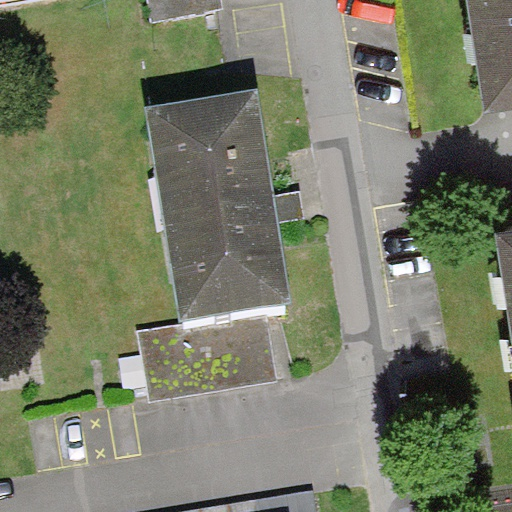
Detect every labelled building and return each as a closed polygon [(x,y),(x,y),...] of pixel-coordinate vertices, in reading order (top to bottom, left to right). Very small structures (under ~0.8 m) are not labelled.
[(225,10),(223,0),(148,0),(152,22),(225,10)] [(511,0),(476,0),(488,77),(511,73),(511,0)] [(259,94),(146,112),(180,327),(266,313),(293,309),(280,224),(277,209),(275,198),(259,94)] [(301,193),(275,198),(277,209),(280,224),(306,219),(301,193)] [(511,198),(500,200),(511,279),(511,198)] [(278,381),(266,313),(180,327),(141,333),(152,402),(278,381)] [(318,511),(315,491),(191,511),(318,511)]
